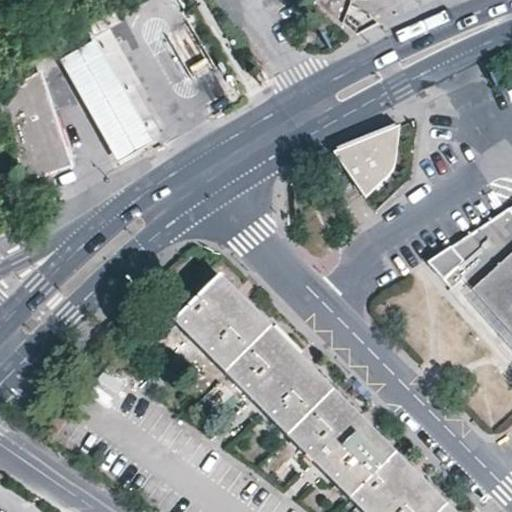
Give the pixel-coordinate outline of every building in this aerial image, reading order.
[(134,107),(99,40),(66,59),(100,125),(120,162),(153,144),(134,107)] [(73,165),(43,73),(1,97),(29,180),(73,165)] [(395,160),(400,127),(358,143),(333,153),(368,197),(388,174),(392,167),(395,160)] [(511,202),(506,207),(479,224),(481,226),(508,208),(511,212),(511,202)] [(511,212),(508,208),(481,226),(427,262),(451,289),(463,277),(507,326),(511,331),(511,212)] [(454,511),(414,472),(328,384),(221,276),(175,320),(237,383),(278,425),(279,426),(297,444),(363,511),(454,511)] [(511,339),(511,331),(507,326),(498,334),(507,344),(511,339)] [(370,390),(359,379),(354,384),(365,395),(370,390)]
